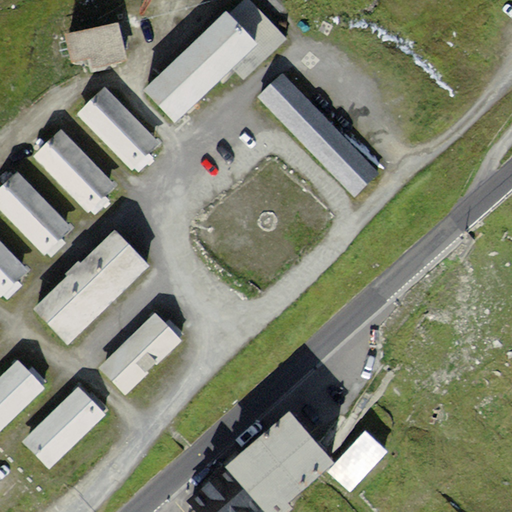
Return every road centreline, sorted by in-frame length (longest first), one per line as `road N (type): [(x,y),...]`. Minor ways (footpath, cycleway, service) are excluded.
road 1 (primary): [(511,173),(133,511)]
road 2 (track): [(79,369),(179,261)]
road 3 (track): [(169,198),(168,136),(116,76)]
